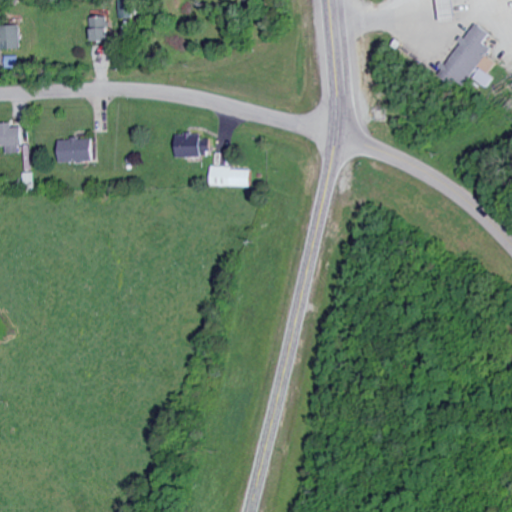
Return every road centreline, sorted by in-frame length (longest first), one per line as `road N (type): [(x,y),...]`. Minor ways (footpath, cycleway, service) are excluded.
road 1 (secondary): [(252,511),(337,137)]
road 2 (residential): [(337,137),(135,93),(0,96)]
road 3 (residential): [(511,248),(431,178),(337,137)]
road 4 (secondary): [(337,137),(330,0)]
